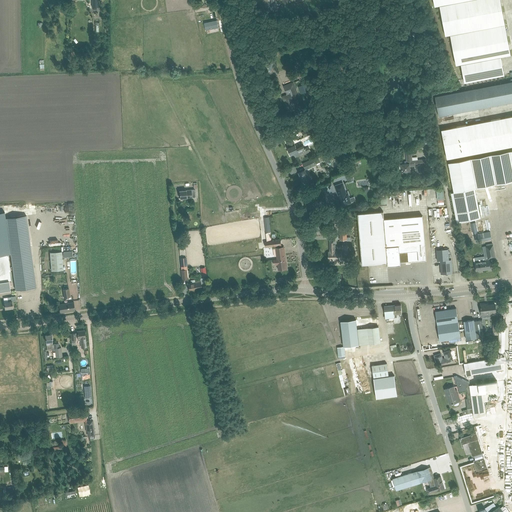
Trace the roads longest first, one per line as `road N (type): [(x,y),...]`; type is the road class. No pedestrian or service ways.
road 1 (tertiary): [(304,290),(0,326)]
road 2 (unclassified): [(304,290),(293,211),(237,78),(220,0)]
road 3 (unclassified): [(467,511),(411,329),(408,295)]
road 4 (track): [(88,322),(94,407),(0,420)]
